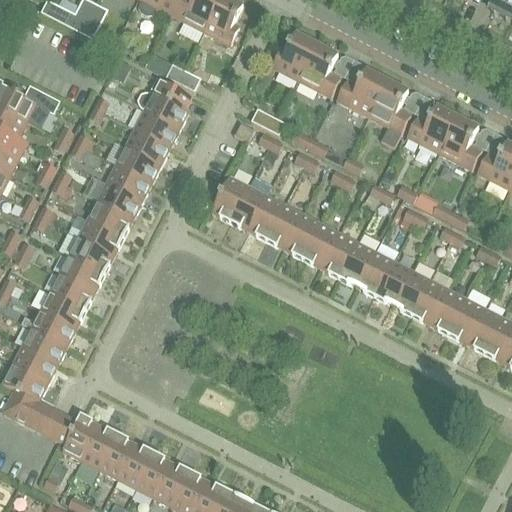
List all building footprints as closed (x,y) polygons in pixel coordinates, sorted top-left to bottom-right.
[(140,0),(139,2),(141,3),(139,7),(138,13),(141,17),(147,20),(153,20),(156,16),(158,12),(172,19),(181,0),(140,0)] [(181,0),(172,19),(204,36),(223,0),(221,0),(195,0),(195,1),(192,0),(181,0)] [(225,2),(223,0),(204,36),(231,49),(240,31),(235,29),(244,11),(236,7),(234,2),(230,0),(225,2)] [(511,0),(497,0),(491,13),(511,24),(511,21),(511,0)] [(70,31),(81,37),(96,9),(84,3),(80,10),(63,2),(58,10),(76,19),(70,31)] [(41,17),(70,31),(76,19),(58,10),(48,5),(41,17)] [(81,37),(93,43),(107,15),(96,9),(81,37)] [(272,71),(299,85),(317,49),(315,48),(313,43),(309,41),(304,42),(296,38),(287,56),(282,53),(272,71)] [(320,51),(317,49),(299,85),(331,101),(341,83),(329,78),(338,60),(330,56),(329,51),(324,49),(320,51)] [(156,76),(166,81),(173,68),(163,63),(156,76)] [(173,70),(167,81),(194,96),(200,84),(173,70)] [(337,104),(369,121),(388,86),(385,84),(383,80),(379,77),(374,79),(366,75),(357,92),(346,86),(337,104)] [(390,87),(388,86),(369,121),(389,131),(381,145),(394,152),(411,120),(400,114),(409,97),(401,92),(399,88),(395,85),(390,87)] [(192,101),(164,87),(158,98),(154,96),(153,99),(149,97),(146,101),(142,98),(137,105),(139,110),(142,112),(145,114),(144,115),(180,134),(190,114),(186,112),(192,101)] [(30,90),(24,102),(0,89),(0,112),(26,126),(42,134),(50,116),(54,118),(60,105),(30,90)] [(100,102),(95,112),(104,117),(109,107),(100,102)] [(407,141),(440,157),(458,122),(455,121),(454,116),(450,114),(445,115),(437,111),(428,128),(416,122),(407,141)] [(0,133),(17,143),(18,141),(26,126),(0,112),(0,133)] [(95,112),(89,123),(99,127),(104,117),(95,112)] [(339,113),(327,149),(351,157),(363,122),(339,113)] [(252,125),(272,136),(278,124),(258,114),(252,125)] [(144,115),(135,133),(170,152),(180,134),(144,115)] [(440,157),(472,174),(481,156),(470,150),(479,133),(471,129),(469,124),(465,122),(460,123),(458,122),(440,157)] [(285,128),(278,124),(272,136),(279,140),(280,139),(285,128)] [(249,145),(254,135),(241,128),(235,138),(249,145)] [(64,132),(59,143),(68,147),(74,137),(64,132)] [(0,155),(17,164),(27,146),(18,141),(17,143),(0,133),(0,155)] [(135,133),(126,151),(161,170),(170,152),(135,133)] [(292,145),(308,153),(313,144),(297,136),(292,145)] [(273,143),(263,138),(259,147),(269,153),(273,143)] [(81,139),(76,149),(85,153),(92,157),(97,147),(81,139)] [(63,158),(68,147),(59,143),(54,153),(63,158)] [(284,149),(273,143),(269,153),(279,158),(284,149)] [(308,153),(324,162),(329,152),(313,144),(308,153)] [(487,159),(477,177),(510,194),(511,190),(511,149),(507,147),(498,165),(487,159)] [(76,149),(71,159),(80,164),(85,153),(76,149)] [(126,151),(116,170),(152,188),(161,170),(126,151)] [(0,155),(0,176),(8,181),(17,164),(0,155)] [(295,166),(305,171),(310,162),(300,157),(295,166)] [(320,167),(310,162),(305,171),(315,176),(320,167)] [(359,180),(364,171),(348,162),(343,171),(359,180)] [(51,182),(56,171),(47,167),(41,177),(51,182)] [(116,170),(107,188),(142,206),(152,188),(116,170)] [(388,174),(382,186),(390,190),(396,178),(388,174)] [(62,175),(57,185),(66,190),(72,180),(62,175)] [(0,176),(0,197),(8,181),(0,176)] [(346,181),(336,176),(331,185),(341,190),(346,181)] [(45,192),(51,182),(41,177),(36,187),(45,192)] [(212,216),(231,226),(249,191),(230,181),(222,197),(221,197),(219,200),(220,200),(212,216)] [(356,186),(346,181),(341,190),(351,195),(356,186)] [(57,185),(52,195),(61,200),(66,190),(57,185)] [(107,188),(97,206),(133,224),(142,206),(107,188)] [(385,194),(375,189),(368,201),(367,201),(363,209),(375,216),(381,204),(380,204),(385,194)] [(402,190),(397,200),(414,208),(418,199),(402,190)] [(231,226),(249,236),(267,200),(249,191),(231,226)] [(395,199),(385,194),(380,204),(381,204),(390,209),(395,199)] [(249,236),(267,245),(285,210),(267,200),(249,236)] [(33,215),(38,205),(29,201),(24,210),(33,215)] [(97,206),(88,224),(123,242),(133,224),(97,206)] [(454,217),(438,208),(433,218),(449,226),(454,217)] [(28,226),(33,215),(24,210),(19,221),(28,226)] [(267,245),(285,254),(303,219),(285,210),(267,245)] [(43,211),(38,221),(47,226),(53,216),(43,211)] [(409,213),(404,222),(411,226),(414,228),(419,218),(409,213)] [(470,225),(454,217),(449,226),(465,234),(470,225)] [(429,224),(419,218),(414,228),(424,233),(429,224)] [(285,254),(303,264),(322,228),(303,219),(285,254)] [(38,221),(33,232),(42,236),(47,226),(38,221)] [(88,224),(79,242),(114,261),(123,242),(88,224)] [(303,264),(321,273),(340,238),(322,228),(303,264)] [(455,237),(445,232),(440,241),(450,246),(455,237)] [(11,235),(6,245),(16,249),(21,240),(11,235)] [(465,242),(455,237),(450,246),(460,252),(465,242)] [(321,273),(340,282),(358,247),(340,238),(321,273)] [(104,279),(114,261),(79,242),(69,261),(104,279)] [(6,245),(1,255),(10,260),(16,249),(6,245)] [(511,246),(508,245),(503,254),(511,258),(511,246)] [(340,282),(358,292),(376,256),(358,247),(340,282)] [(25,248),(19,258),(29,263),(34,252),(25,248)] [(486,266),(492,255),(481,250),(476,261),(486,266)] [(492,255),(486,266),(496,271),(502,260),(492,255)] [(358,292),(376,301),(394,266),(376,256),(358,292)] [(24,273),(29,263),(19,258),(14,268),(24,273)] [(69,261),(60,279),(95,297),(104,279),(69,261)] [(376,301),(394,311),(412,275),(394,266),(376,301)] [(394,311),(412,320),(430,285),(412,275),(394,311)] [(60,279),(50,297),(86,315),(95,297),(60,279)] [(6,284),(1,294),(10,299),(15,289),(6,284)] [(412,320),(430,329),(448,294),(430,285),(412,320)] [(0,306),(5,309),(10,299),(1,294),(0,295),(0,306)] [(430,329),(448,339),(467,303),(448,294),(430,329)] [(50,297),(41,315),(76,333),(86,315),(50,297)] [(448,339),(467,348),(485,313),(467,303),(448,339)] [(467,348),(485,357),(503,322),(485,313),(467,348)] [(25,321),(22,328),(32,333),(67,351),(76,333),(41,315),(35,326),(25,321)] [(485,357),(503,367),(511,348),(511,326),(503,322),(485,357)] [(32,333),(22,351),(58,370),(67,351),(32,333)] [(511,348),(503,367),(511,371),(511,348)] [(22,351),(13,370),(48,388),(58,370),(22,351)] [(39,406),(48,388),(13,370),(3,389),(15,395),(4,417),(27,429),(39,406)] [(38,435),(50,412),(39,406),(27,429),(38,435)] [(78,426),(66,420),(54,444),(66,449),(63,455),(82,465),(100,430),(81,420),(78,426)] [(82,465),(100,475),(118,439),(100,430),(82,465)] [(100,475),(118,484),(136,449),(118,439),(100,475)] [(118,484),(137,494),(155,458),(136,449),(118,484)] [(137,494),(155,503),(173,468),(155,458),(137,494)] [(155,503),(172,511),(173,511),(192,477),(173,468),(155,503)] [(45,491),(55,496),(66,474),(56,469),(45,491)] [(173,511),(195,511),(209,486),(192,477),(173,511)] [(195,511),(218,511),(227,496),(209,486),(195,511)] [(78,493),(69,510),(72,511),(80,511),(84,506),(88,499),(78,493)] [(218,511),(245,511),(248,506),(227,496),(218,511)]
